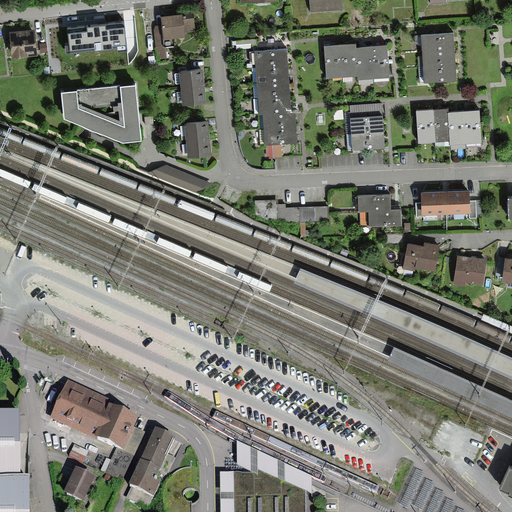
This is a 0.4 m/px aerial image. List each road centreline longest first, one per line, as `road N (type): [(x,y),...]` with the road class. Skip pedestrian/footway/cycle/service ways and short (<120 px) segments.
road 1 (residential): [(210,0),(233,175),(252,182),(511,169)]
road 2 (unclassified): [(206,511),(205,461),(179,426),(22,357)]
road 3 (residential): [(22,357),(49,511)]
